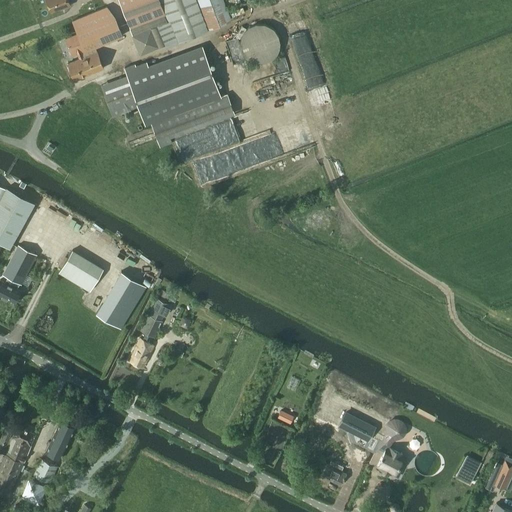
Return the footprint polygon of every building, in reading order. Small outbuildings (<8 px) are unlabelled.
[(47,0),(51,11),(63,6),(64,8),(71,5),(68,0),(47,0)] [(119,0),(128,21),(163,8),(168,20),(158,24),(166,45),(179,40),(178,38),(231,19),(224,0),(119,0)] [(80,35),(68,40),(73,53),(74,54),(75,54),(78,53),(80,58),(68,63),(75,79),(104,67),(97,51),(93,53),(91,47),(123,34),(117,17),(109,8),(75,22),(80,35)] [(242,54),(243,55),(244,57),(246,58),(247,59),(248,60),(250,61),(251,62),(253,63),(255,63),(256,64),(258,64),(260,64),(262,64),(264,64),(265,63),(267,63),(269,62),(270,61),(272,60),(273,59),(274,58),(276,57),(277,55),(278,54),(279,52),(279,51),(280,49),(280,47),(280,46),(281,44),(280,42),(280,40),(280,38),(279,37),(279,35),(278,34),(277,32),(276,31),(275,29),(273,28),(272,27),(270,26),(269,25),(267,24),(265,24),(264,24),(262,23),(260,23),(258,23),(257,24),(255,24),(253,24),(252,25),(250,26),(248,27),(247,28),(246,29),(245,30),(243,32),(242,33),(242,35),(241,37),(240,38),(240,40),(240,42),(240,44),(240,45),(240,47),(240,49),(241,51),(242,52),(242,54)] [(152,121),(161,145),(172,141),(170,136),(234,112),(227,93),(221,95),(203,46),(127,73),(128,75),(102,85),(113,115),(139,105),(146,124),(152,121)] [(6,185),(6,186),(0,183),(0,238),(10,244),(34,200),(6,185)] [(5,282),(0,279),(0,294),(14,302),(21,290),(15,287),(18,281),(22,284),(37,254),(19,244),(3,274),(8,276),(5,282)] [(59,272),(90,290),(102,270),(72,251),(59,272)] [(125,276),(100,318),(119,329),(144,288),(125,276)] [(159,293),(167,297),(169,293),(162,289),(159,293)] [(140,338),(130,360),(143,367),(154,345),(145,341),(149,333),(155,336),(162,321),(161,320),(169,303),(158,298),(150,314),(149,314),(141,329),(146,332),(142,339),(140,338)] [(281,410),(278,416),(290,423),(294,416),(281,410)] [(346,412),(339,424),(368,439),(375,426),(346,412)] [(46,452),(61,459),(76,427),(61,420),(46,452)] [(12,438),(9,437),(13,428),(6,425),(0,439),(0,451),(5,453),(0,466),(0,491),(10,495),(23,463),(35,432),(18,424),(12,438)] [(389,471),(396,474),(399,467),(397,466),(399,463),(400,463),(404,456),(399,454),(398,451),(392,448),(391,450),(386,447),(377,465),(383,468),(384,466),(389,468),(389,471)] [(467,456),(462,465),(476,472),(481,463),(467,456)] [(34,475),(50,482),(57,466),(41,459),(34,475)] [(341,470),(344,466),(332,460),(330,464),(327,463),(322,475),(341,484),(347,473),(341,470)] [(495,468),(486,487),(493,490),(496,483),(504,487),(510,475),(501,470),(495,468)] [(393,504),(391,506),(392,510),(394,511),(398,510),(399,508),(399,504),(396,503),(393,504)] [(509,511),(511,510),(496,503),(493,510),(491,509),(489,511),(509,511)]
